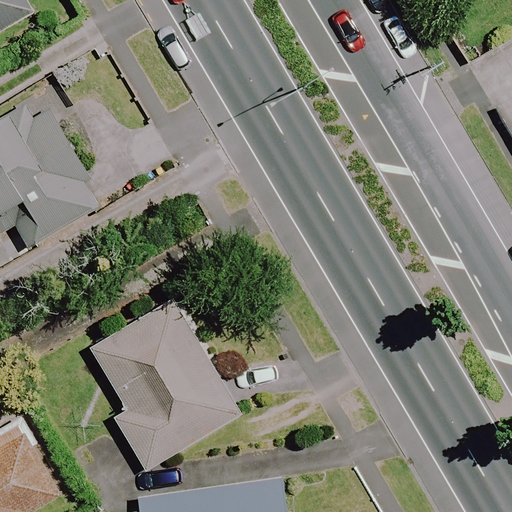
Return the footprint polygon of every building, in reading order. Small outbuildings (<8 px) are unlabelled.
[(42,0),(0,0),(0,50),(54,20),(42,0)] [(46,235),(99,203),(88,185),(106,174),(75,122),(65,129),(47,98),(0,126),(0,207),(21,194),(46,235)] [(243,418),(176,303),(93,352),(128,412),(115,419),(147,474),(243,418)] [(0,511),(36,511),(62,498),(21,421),(0,432),(0,511)] [(291,511),(286,479),(106,507),(106,511),(291,511)]
